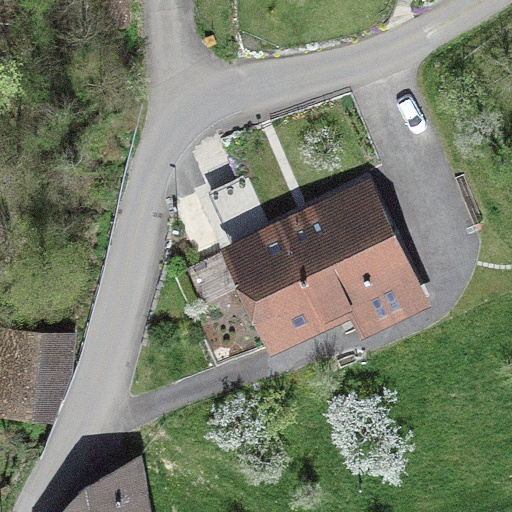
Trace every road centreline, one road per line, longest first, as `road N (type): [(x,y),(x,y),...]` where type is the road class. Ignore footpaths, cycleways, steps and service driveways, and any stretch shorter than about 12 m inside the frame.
road 1 (residential): [(34,511),(96,376),(148,186),(178,113)]
road 2 (residential): [(178,113),(369,57),(483,0)]
